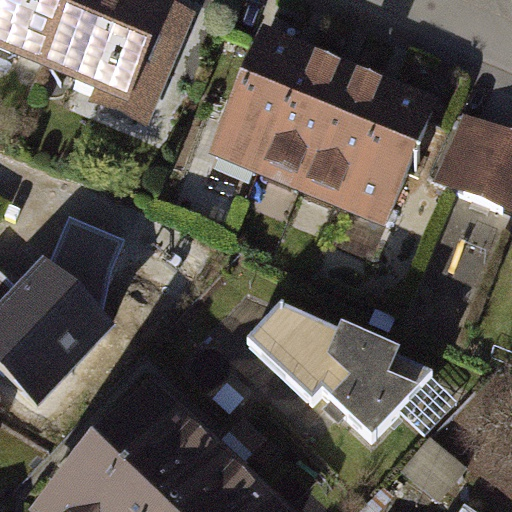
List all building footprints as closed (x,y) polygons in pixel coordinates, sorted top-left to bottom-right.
[(195,29),(124,0),(0,0),(0,73),(150,136),(195,29)] [(439,131),(268,59),(218,176),(389,248),(439,131)] [(511,151),(469,134),(443,198),(511,226),(511,151)] [(103,337),(43,282),(0,329),(0,371),(39,407),(103,337)] [(434,382),(284,318),(255,348),(332,420),(373,460),(434,382)] [(279,511),(154,393),(41,511),(279,511)] [(466,474),(428,444),(403,475),(440,505),(466,474)] [(483,511),(465,500),(456,511),(483,511)]
